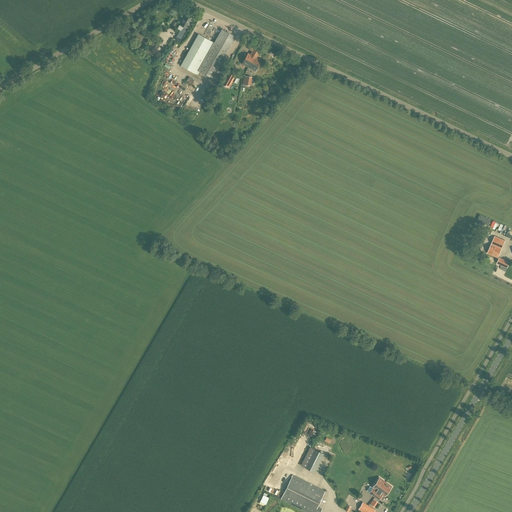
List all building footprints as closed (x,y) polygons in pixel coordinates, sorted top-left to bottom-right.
[(186,28),(192,19),(185,15),(183,19),(182,18),(181,19),(180,20),(180,22),(181,22),(179,24),(184,27),(182,30),(180,29),(180,30),(176,36),(180,39),(184,33),(186,28)] [(181,65),(196,74),(198,71),(212,78),(236,36),(222,28),(214,42),(198,34),(181,65)] [(243,62),(242,63),(248,67),(251,61),(254,56),(255,53),(258,55),(258,54),(259,54),(261,50),(251,45),(249,48),(253,50),(250,54),(248,53),(243,62)] [(251,61),(248,67),(255,71),(261,60),(260,60),(256,58),(258,55),(255,53),(254,56),(251,61)] [(231,83),(236,74),(229,70),(221,83),(226,86),(229,88),(231,83)] [(186,81),(192,84),(195,80),(189,76),(186,81)] [(251,77),(247,76),(245,76),(243,84),(250,85),(251,80),(251,77)] [(492,241),(486,253),(488,254),(493,256),(498,258),(505,240),(495,235),(492,241)] [(501,259),(499,264),(507,268),(509,262),(501,259)] [(301,465),(315,472),(324,454),(310,447),(301,465)] [(325,491),(293,475),(281,499),(307,511),(320,511),(322,508),(317,506),(325,491)] [(373,496),(375,497),(386,482),(379,477),(372,487),(377,490),(373,496)] [(375,497),(379,500),(383,495),(385,496),(392,487),(386,482),(375,497)] [(358,509),(362,511),(363,511),(368,506),(368,505),(363,502),(358,509)]
